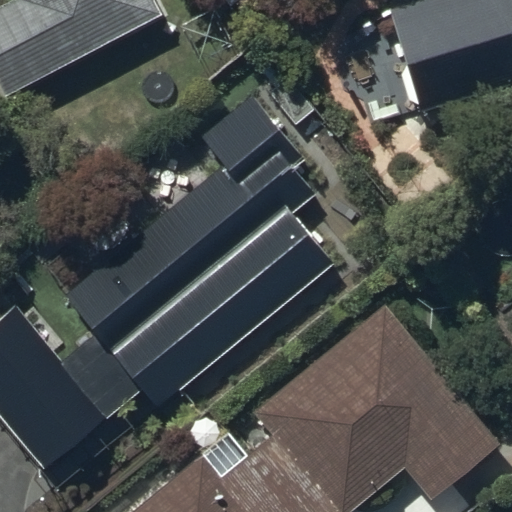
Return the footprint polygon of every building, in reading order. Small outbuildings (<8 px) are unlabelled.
[(0,0),(0,82),(2,88),(153,9),(148,0),(0,0)] [(511,64),(511,0),(393,0),(413,87),(511,64)] [(307,158),(256,96),(205,138),(226,164),(61,300),(90,335),(66,354),(24,303),(0,322),(0,416),(47,472),(142,394),(159,413),(333,269),(289,215),(312,196),(291,171),(307,158)] [(432,498),(501,442),(387,304),(252,413),(273,439),(252,456),(297,511),(350,511),(407,467),(432,498)] [(297,511),(252,456),(222,479),(202,455),(132,511),(297,511)]
